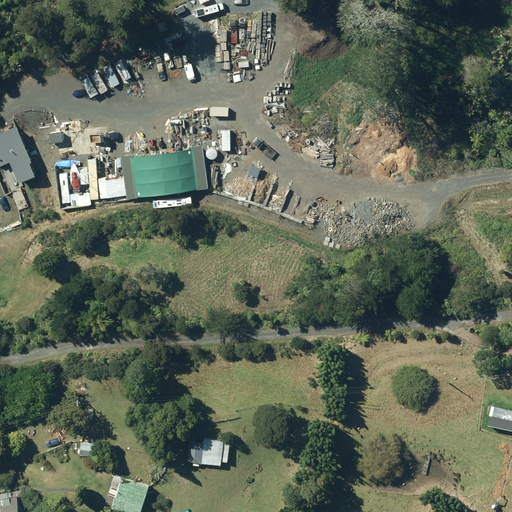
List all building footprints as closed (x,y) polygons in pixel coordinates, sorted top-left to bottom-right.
[(123,36),(126,41),(133,37),(130,32),(123,36)] [(134,56),(125,59),(138,93),(146,90),(134,56)] [(130,78),(121,60),(113,64),(122,82),(130,78)] [(45,124),(32,126),(35,153),(83,146),(80,119),(45,124)] [(16,126),(0,133),(0,160),(2,165),(12,160),(21,182),(38,175),(16,126)] [(110,178),(98,179),(100,199),(127,196),(126,183),(111,184),(110,178)] [(12,192),(19,210),(31,205),(25,187),(12,192)] [(192,441),(190,461),(223,464),(226,440),(206,438),(206,442),(205,442),(192,441)] [(98,443),(84,441),(82,454),(96,456),(98,443)] [(114,509),(122,511),(142,511),(151,486),(124,478),(114,509)] [(19,511),(16,496),(0,499),(0,511),(19,511)]
